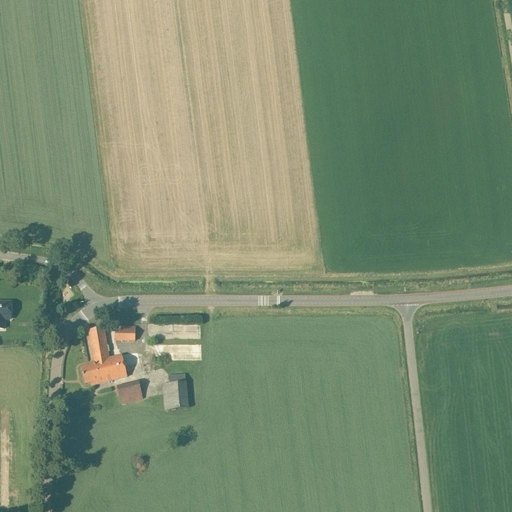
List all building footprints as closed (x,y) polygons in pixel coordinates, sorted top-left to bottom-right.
[(0,303),(0,329),(4,330),(4,319),(11,319),(11,304),(0,303)] [(89,366),(80,368),(85,385),(90,384),(91,386),(127,378),(122,356),(108,359),(103,328),(89,331),(94,362),(88,364),(89,366)] [(115,328),(115,342),(130,342),(135,342),(135,328),(115,328)] [(116,387),(121,405),(143,400),(138,381),(116,387)] [(162,384),(164,410),(189,409),(187,383),(162,384)]
